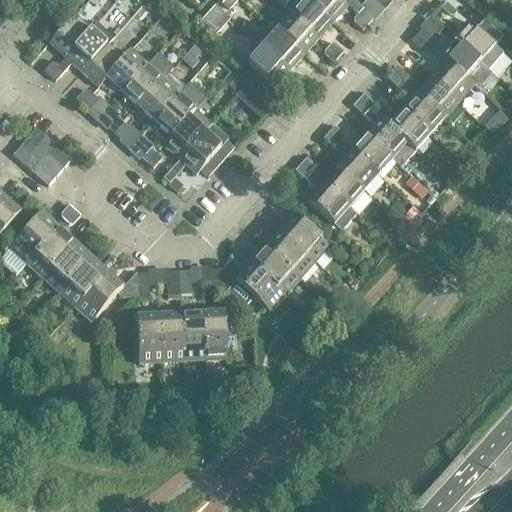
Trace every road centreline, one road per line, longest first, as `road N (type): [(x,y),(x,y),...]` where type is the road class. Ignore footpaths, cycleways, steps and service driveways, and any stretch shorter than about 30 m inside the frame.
road 1 (residential): [(0,71),(113,166),(86,196),(154,251),(203,248),(427,0)]
road 2 (unclassified): [(368,375),(511,216)]
